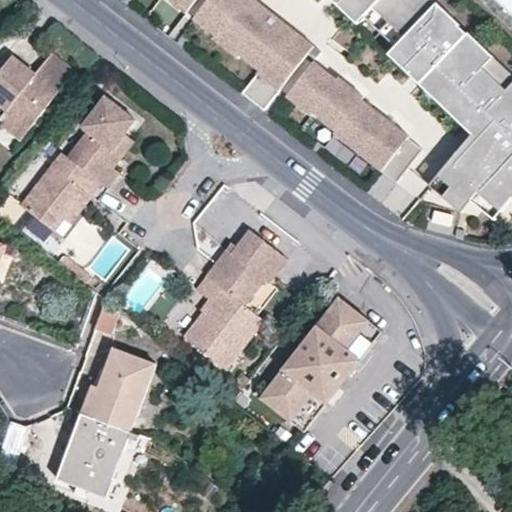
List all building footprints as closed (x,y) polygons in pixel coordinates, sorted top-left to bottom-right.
[(172,0),(184,9),(186,6),(190,0),(172,0)] [(190,0),(186,6),(193,12),(197,7),(202,0),(190,0)] [(262,58),(285,76),(302,54),(306,49),(313,55),(319,47),(259,0),(202,0),(197,7),(218,24),(213,31),(211,34),(235,53),(237,50),(243,43),(262,58)] [(429,72),(482,123),(475,131),(440,174),(453,185),(445,195),(464,209),(473,198),(480,190),(502,208),(511,195),(511,71),(468,29),(467,31),(457,21),(458,20),(437,0),(338,0),(347,7),(354,0),(366,12),(374,3),(406,33),(397,42),(410,54),(403,61),(422,80),(429,72)] [(354,0),(347,7),(359,19),(366,12),(354,0)] [(511,0),(500,0),(511,9),(511,0)] [(366,12),(397,42),(406,33),(374,3),(366,12)] [(213,31),(218,24),(197,7),(193,12),(191,14),(213,31)] [(410,54),(397,42),(390,49),(403,61),(410,54)] [(257,66),(262,58),(243,43),(237,50),(257,66)] [(309,59),(302,54),(285,76),(281,80),(289,86),(309,59)] [(309,59),(289,86),(284,91),(309,110),(311,108),(334,126),(332,128),(395,177),(421,144),(406,132),(407,131),(360,94),(362,92),(337,72),(335,75),(311,56),(309,59)] [(52,58),(37,77),(59,94),(74,76),(52,58)] [(281,80),(285,76),(262,58),(257,66),(255,68),(277,86),(281,80)] [(30,131),(59,94),(37,77),(14,59),(0,76),(0,106),(8,113),(30,131)] [(277,86),(255,68),(239,89),(261,106),(277,86)] [(429,72),(422,80),(475,131),(482,123),(429,72)] [(116,168),(103,158),(110,148),(113,149),(124,136),(135,122),(107,100),(84,129),(89,134),(69,157),(103,184),(110,190),(123,173),(116,168)] [(8,113),(0,123),(22,142),(30,131),(8,113)] [(103,158),(116,168),(134,145),(124,136),(113,149),(110,148),(103,158)] [(69,157),(63,153),(22,206),(55,233),(65,220),(74,209),(79,214),(103,184),(69,157)] [(432,184),(445,195),(453,185),(440,174),(432,184)] [(496,216),(502,208),(480,190),(473,198),(496,216)] [(79,214),(74,209),(65,220),(72,224),(79,214)] [(451,224),(454,213),(435,209),(432,219),(451,224)] [(36,226),(29,238),(53,250),(59,238),(36,226)] [(251,231),(239,246),(223,266),(216,261),(206,273),(222,286),(244,303),(263,279),(267,282),(286,257),(251,231)] [(239,246),(232,241),(216,261),(223,266),(239,246)] [(222,286),(206,273),(195,288),(211,300),(222,286)] [(200,310),(181,333),(224,366),(262,317),(244,303),(222,286),(211,300),(216,304),(207,315),(202,312),(200,310)] [(216,304),(211,300),(202,312),(207,315),(216,304)] [(337,390),(333,385),(342,373),(348,376),(382,333),(338,300),(299,349),(259,398),(303,432),(337,390)] [(122,314),(105,308),(98,329),(97,332),(114,338),(122,314)] [(84,414),(131,430),(156,363),(115,348),(99,392),(92,390),(84,414)] [(348,376),(342,373),(333,385),(337,390),(348,376)] [(63,468),(59,478),(111,497),(118,478),(116,476),(124,455),(133,431),(131,430),(84,414),(82,413),(63,468)] [(30,426),(12,419),(4,440),(22,447),(30,426)] [(41,468),(47,452),(34,447),(28,463),(41,468)]
